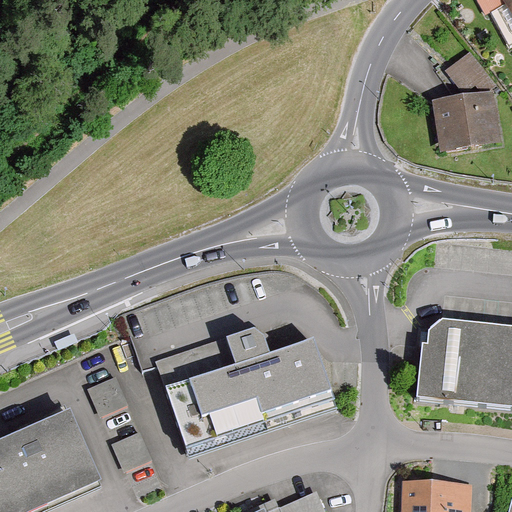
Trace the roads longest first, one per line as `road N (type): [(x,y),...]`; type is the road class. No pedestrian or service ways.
road 1 (secondary): [(0,330),(188,254),(304,221)]
road 2 (residential): [(171,511),(280,465),(372,448)]
road 3 (residential): [(372,448),(374,349),(358,259)]
road 4 (tertiary): [(410,0),(370,65),(351,168)]
road 5 (residential): [(372,448),(511,452)]
